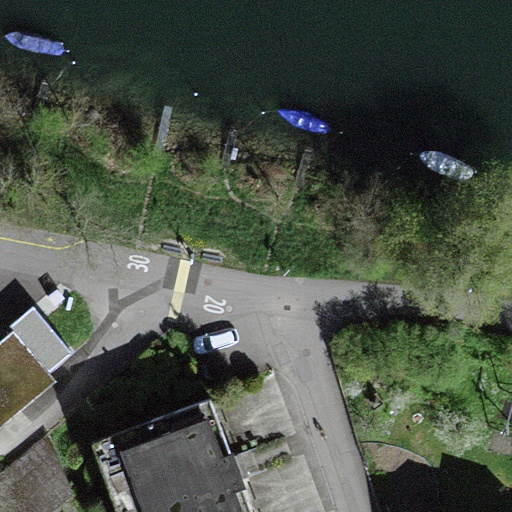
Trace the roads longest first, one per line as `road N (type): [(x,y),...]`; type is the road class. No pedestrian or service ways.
road 1 (residential): [(285,294),(357,511)]
road 2 (residential): [(511,318),(285,294)]
road 3 (residential): [(285,294),(163,280)]
